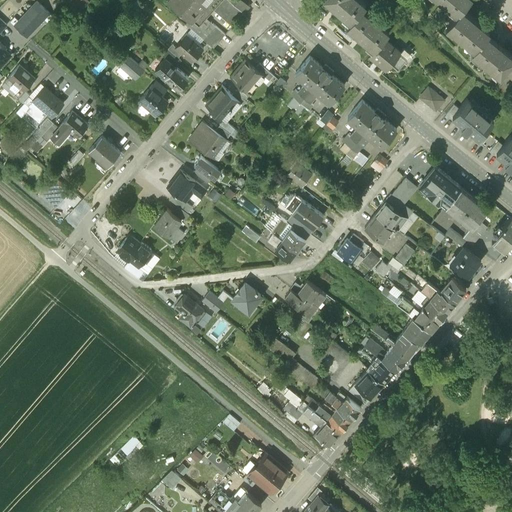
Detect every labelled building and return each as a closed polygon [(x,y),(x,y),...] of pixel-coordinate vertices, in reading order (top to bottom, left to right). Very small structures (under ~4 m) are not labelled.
[(8,0),(6,5),(14,9),(18,0),(8,0)] [(87,1),(86,0),(68,0),(66,2),(78,12),(87,1)] [(172,0),(191,17),(206,0),(172,0)] [(241,0),(219,0),(212,8),(232,26),(249,7),(241,0)] [(333,0),(337,2),(335,5),(352,19),(362,7),(366,3),(362,0),(333,0)] [(442,0),(458,12),(461,8),(467,0),(442,0)] [(49,12),(37,1),(26,13),(38,24),(44,18),(49,12)] [(390,30),(362,7),(352,19),(348,23),(376,46),(385,36),(390,30)] [(461,8),(458,12),(448,25),(475,48),(486,35),(489,31),(477,21),(477,20),(473,17),(473,18),(461,8)] [(53,16),(49,12),(44,18),(48,22),(53,16)] [(18,20),(14,25),(26,36),(38,24),(26,13),(18,20)] [(14,16),(10,21),(14,25),(18,20),(14,16)] [(216,26),(204,39),(213,47),(225,34),(216,26)] [(203,47),(187,32),(182,38),(184,40),(177,47),(177,48),(182,52),(191,61),(203,47)] [(498,44),(486,35),(475,48),(473,51),(500,74),(505,67),(511,59),(511,56),(502,48),(502,47),(498,43),(498,44)] [(402,50),(385,36),(376,46),(371,53),(388,67),(393,61),(399,66),(405,59),(399,54),(402,50)] [(177,47),(173,43),(169,48),(171,50),(178,57),(182,52),(177,48),(177,47)] [(0,45),(0,64),(9,54),(0,45)] [(178,57),(171,50),(166,56),(177,66),(182,60),(178,57)] [(311,54),(296,72),(307,81),(313,86),(328,69),(311,54)] [(128,56),(121,64),(136,77),(143,69),(138,64),(128,56)] [(177,66),(166,56),(155,69),(158,71),(156,72),(162,77),(163,76),(165,77),(179,89),(189,78),(176,67),(177,66)] [(147,64),(142,59),(138,64),(143,69),(147,64)] [(255,66),(246,59),(231,76),(240,84),(247,90),(248,90),(262,73),(255,66)] [(273,74),(259,61),(255,66),(262,73),(269,79),(273,74)] [(20,63),(2,82),(18,96),(35,77),(20,63)] [(285,69),(276,81),(282,86),(291,74),(285,69)] [(345,84),(328,69),(313,86),(319,91),(330,101),(345,84)] [(307,81),(299,91),(296,89),(292,94),(300,101),(313,86),(307,81)] [(152,84),(140,98),(151,107),(150,109),(156,114),(167,100),(161,95),(163,92),(152,84)] [(223,86),(212,98),(210,97),(205,103),(222,118),(222,117),(238,99),(239,99),(232,93),(222,84),(221,85),(223,86)] [(247,90),(240,84),(236,88),(245,97),(250,91),(248,90),(247,90)] [(64,102),(44,85),(32,99),(51,116),(64,102)] [(313,86),(300,101),(306,106),(319,91),(313,86)] [(444,98),(429,86),(421,96),(436,108),(444,98)] [(245,97),(236,88),(232,93),(239,99),(238,99),(242,103),(247,98),(245,97)] [(26,90),(19,98),(23,101),(30,94),(26,90)] [(494,116),(468,95),(461,104),(454,112),(480,133),(484,128),(494,116)] [(380,114),(363,99),(348,116),(360,126),(366,130),(380,114)] [(451,115),(454,112),(461,104),(456,100),(446,111),(451,115)] [(88,124),(73,110),(62,122),(59,127),(51,134),(58,141),(69,129),(77,136),(88,124)] [(330,113),(323,121),(331,127),(338,120),(330,113)] [(380,114),(366,130),(372,136),(383,146),(398,129),(380,114)] [(47,116),(39,125),(40,125),(33,134),(37,138),(41,135),(53,122),(47,116)] [(234,127),(222,117),(222,118),(223,119),(219,124),(230,132),(234,127)] [(215,129),(203,119),(188,138),(209,154),(223,135),(215,129)] [(53,122),(41,135),(47,140),(51,134),(59,127),(53,122)] [(230,132),(219,124),(215,129),(223,135),(227,137),(230,132)] [(360,126),(351,136),(356,141),(366,130),(360,126)] [(484,128),(480,133),(477,138),(482,142),(490,132),(484,128)] [(366,130),(356,141),(363,146),(372,136),(366,130)] [(502,142),(497,149),(511,161),(511,131),(502,142)] [(119,151),(102,136),(90,149),(100,157),(95,163),(102,169),(107,164),(108,164),(119,151)] [(495,152),(497,149),(502,142),(498,139),(490,148),(495,152)] [(388,160),(380,154),(375,160),(384,167),(388,160)] [(223,172),(203,157),(196,166),(198,168),(212,179),(215,181),(223,172)] [(313,172),(297,160),(286,174),(302,186),(313,172)] [(461,186),(435,165),(419,183),(427,190),(425,192),(438,202),(440,200),(445,204),(461,186)] [(212,179),(198,168),(194,172),(209,183),(212,179)] [(180,169),(166,187),(174,192),(181,198),(194,181),(180,169)] [(406,176),(393,194),(404,203),(418,186),(406,176)] [(56,178),(40,196),(54,208),(70,190),(56,178)] [(359,190),(351,183),(347,188),(356,195),(359,190)] [(487,207),(461,186),(445,204),(472,226),(479,218),(487,207)] [(181,198),(174,192),(169,199),(179,207),(180,207),(185,201),(181,198)] [(323,215),(303,199),(300,203),(302,204),(296,213),(301,216),(300,217),(314,227),(323,215)] [(386,200),(377,212),(392,224),(402,211),(386,200)] [(180,207),(179,207),(174,214),(181,219),(182,217),(185,219),(189,214),(180,207)] [(174,214),(167,208),(154,224),(176,242),(177,241),(176,240),(183,232),(184,233),(184,232),(176,225),(181,219),(174,214)] [(507,215),(501,210),(496,216),(502,221),(507,215)] [(392,224),(377,212),(365,227),(383,241),(395,226),(392,224)] [(511,217),(510,216),(492,239),(504,250),(511,242),(511,240),(511,217)] [(314,227),(300,217),(295,223),(309,233),(314,227)] [(472,226),(463,237),(467,240),(472,244),(487,225),(479,218),(472,226)] [(287,233),(273,223),(269,229),(275,233),(282,239),(287,233)] [(306,239),(291,227),(287,233),(282,239),(297,250),(306,239)] [(463,237),(451,228),(447,233),(463,245),(467,240),(463,237)] [(282,239),(275,233),(269,240),(278,247),(276,249),(290,259),(297,250),(282,239)] [(364,241),(353,233),(350,238),(360,246),(364,241)] [(350,238),(347,236),(337,250),(350,260),(353,262),(363,248),(360,246),(350,238)] [(140,244),(132,237),(126,238),(116,251),(129,261),(137,267),(138,266),(143,260),(144,261),(148,260),(151,256),(150,252),(150,251),(151,249),(142,242),(140,244)] [(406,243),(395,257),(403,264),(415,250),(406,243)] [(465,245),(452,261),(468,274),(477,264),(469,257),(473,252),(465,245)] [(380,257),(371,251),(363,261),(371,267),(380,257)] [(137,267),(129,261),(124,267),(138,278),(143,271),(138,266),(137,267)] [(390,267),(382,261),(375,270),(383,276),(390,267)] [(466,288),(452,276),(441,290),(454,302),(466,288)] [(422,277),(414,285),(421,291),(424,287),(427,289),(431,284),(422,277)] [(322,291),(307,280),(300,288),(300,289),(304,291),(301,295),(313,305),(319,297),(321,299),(326,293),(322,290),(322,291)] [(245,282),(232,297),(248,310),(260,294),(257,291),(257,290),(256,289),(255,290),(245,282)] [(300,288),(295,284),(291,288),(301,295),(304,291),(300,289),(300,288)] [(441,290),(440,291),(431,284),(427,289),(430,292),(436,292),(431,298),(446,310),(454,302),(441,290)] [(400,299),(384,287),(381,291),(396,303),(400,299)] [(301,295),(291,288),(285,296),(301,309),(307,313),(313,305),(301,295)] [(228,294),(222,289),(217,296),(223,300),(228,294)] [(217,296),(209,290),(202,299),(216,310),(223,301),(223,300),(217,296)] [(431,298),(421,291),(415,297),(425,304),(423,307),(438,319),(446,310),(431,298)] [(202,308),(184,293),(182,296),(179,296),(177,299),(177,301),(175,304),(184,311),(193,319),(195,317),(196,318),(202,311),(201,310),(202,308)] [(420,310),(403,296),(400,299),(396,303),(413,315),(430,328),(438,319),(423,307),(420,310)] [(307,313),(301,309),(297,313),(308,321),(311,317),(307,313)] [(193,319),(184,311),(180,316),(190,323),(193,319)] [(430,328),(413,315),(403,329),(420,341),(426,333),(427,333),(431,328),(430,328)] [(374,322),(370,326),(378,332),(382,328),(374,322)] [(420,341),(403,329),(396,338),(382,328),(378,332),(393,344),(407,354),(408,354),(414,346),(415,347),(420,341)] [(272,336),(267,344),(290,357),(295,349),(272,336)] [(328,336),(320,346),(326,351),(319,360),(328,368),(329,368),(344,349),(328,336)] [(376,343),(367,337),(362,342),(372,349),(376,343)] [(393,344),(387,352),(376,343),(372,349),(377,353),(395,367),(395,366),(396,367),(407,354),(393,344)] [(344,349),(329,368),(328,368),(325,372),(335,380),(353,356),(344,349)] [(395,367),(377,353),(367,367),(384,380),(391,372),(395,367)] [(320,381),(291,358),(286,365),(314,388),(314,387),(318,382),(319,382),(320,381)] [(384,380),(367,367),(366,368),(366,369),(360,375),(361,375),(349,389),(364,402),(384,380)] [(319,382),(318,382),(314,387),(331,401),(335,396),(319,382)] [(346,396),(342,401),(335,396),(331,401),(337,407),(351,417),(361,406),(346,396)] [(324,416),(328,411),(315,401),(312,405),(314,406),(313,407),(324,416)] [(484,415),(499,416),(499,406),(485,405),(484,415)] [(324,416),(313,407),(308,413),(318,420),(321,420),(321,423),(314,432),(328,444),(341,429),(327,418),(324,416)] [(351,417),(337,407),(327,418),(341,429),(351,417)] [(221,419),(233,428),(239,421),(228,411),(221,419)] [(187,465),(190,467),(201,452),(193,446),(177,468),(182,472),(187,465)] [(286,470),(266,453),(257,465),(254,462),(246,472),(270,493),(275,486),(274,485),(286,470)] [(159,477),(169,485),(178,475),(169,466),(159,477)] [(238,481),(244,473),(242,472),(240,474),(234,470),(230,475),(238,481)] [(317,485),(308,496),(312,499),(316,495),(317,495),(322,489),(317,485)] [(232,500),(218,488),(208,501),(220,511),(221,511),(225,508),(232,500)] [(232,500),(225,508),(230,511),(253,511),(260,504),(242,488),(232,500)] [(316,495),(312,499),(302,511),(319,511),(325,506),(327,504),(317,495),(316,495)]
